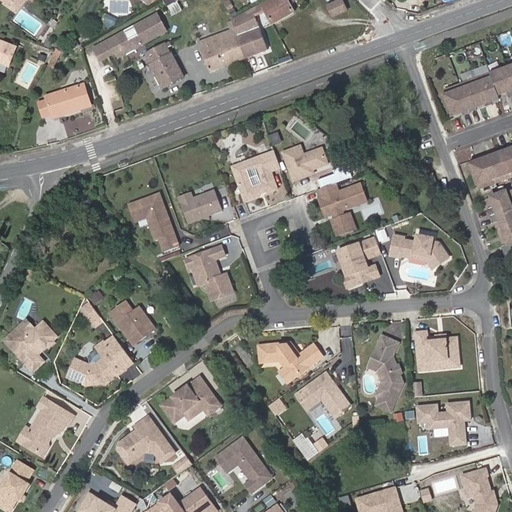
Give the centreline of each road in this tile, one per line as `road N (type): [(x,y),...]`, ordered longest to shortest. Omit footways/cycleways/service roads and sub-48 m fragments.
road 1 (tertiary): [(399,38),(39,167)]
road 2 (residential): [(277,316),(236,320),(107,414),(45,511)]
road 3 (residential): [(399,38),(487,265),(490,297)]
road 4 (residential): [(490,297),(277,316)]
road 5 (residential): [(490,297),(511,450)]
road 6 (residential): [(0,292),(39,206),(39,167)]
road 7 (residential): [(263,257),(311,246),(296,210),(255,225)]
